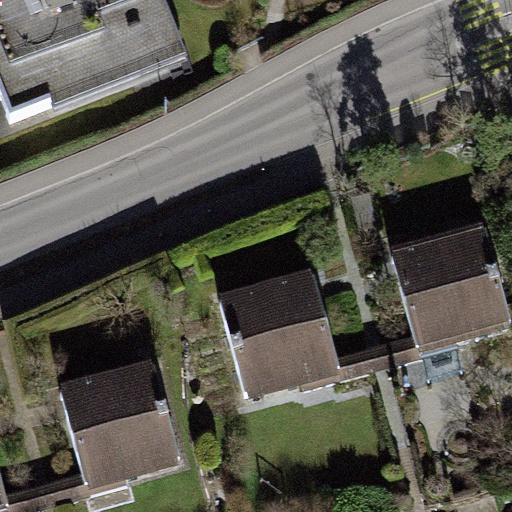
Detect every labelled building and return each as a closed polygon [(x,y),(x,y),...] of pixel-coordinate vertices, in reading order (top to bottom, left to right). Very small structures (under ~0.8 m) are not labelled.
[(160,0),(0,0),(0,119),(6,135),(187,63),(160,0)] [(511,342),(480,231),(378,259),(402,344),(370,353),(378,379),(511,342)] [(247,414),(378,379),(370,353),(333,363),(311,281),(218,305),(247,414)] [(72,511),(182,482),(149,365),(58,390),(84,482),(44,493),(48,511),(72,511)] [(0,511),(48,511),(44,493),(0,505),(0,511)]
